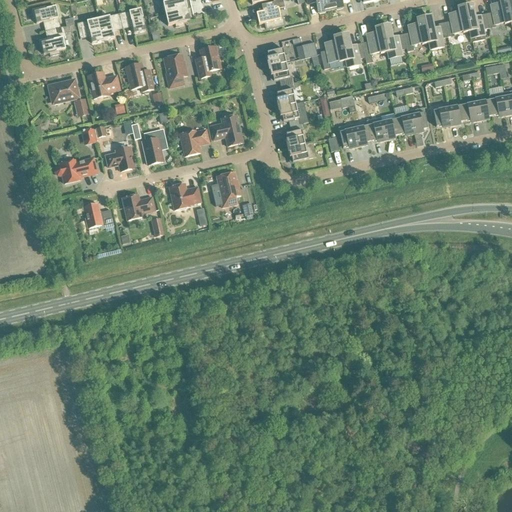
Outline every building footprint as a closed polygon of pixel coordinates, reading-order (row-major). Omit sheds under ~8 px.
[(162,5),(165,16),(187,11),(186,5),(190,4),(189,0),(183,0),(178,1),(177,0),(164,0),(166,4),(162,5)] [(330,12),(327,0),(306,0),(308,7),(315,5),(318,15),(319,15),(319,16),(325,15),(325,13),(330,12)] [(327,0),(330,12),(336,11),(336,12),(342,11),(342,9),(343,9),(341,0),(327,0)] [(492,15),(486,16),(489,31),(495,29),(495,27),(504,25),(504,26),(511,25),(506,0),(504,0),(499,1),(500,6),(490,8),(492,15)] [(283,2),(274,5),(261,8),(262,14),(256,15),(259,27),(265,25),(266,32),(284,28),(282,20),(280,21),(278,11),(285,9),(283,2)] [(471,7),(464,9),(470,33),(469,33),(472,44),(485,42),(483,32),(489,31),(486,16),(479,17),(480,19),(474,20),(471,7)] [(43,24),(45,33),(60,30),(55,9),(33,14),(36,25),(43,24)] [(450,24),(444,25),(447,39),(454,38),(453,36),(462,34),(463,35),(469,33),(470,33),(464,9),(457,10),(458,15),(449,17),(450,24)] [(140,11),(119,16),(122,31),(132,29),(134,36),(146,33),(140,11)] [(187,11),(165,16),(168,28),(175,26),(176,30),(184,28),(183,24),(194,22),(193,16),(188,17),(187,11)] [(119,16),(98,21),(103,43),(114,40),(113,34),(122,31),(119,16)] [(430,19),(423,20),(429,45),(428,45),(430,52),(443,49),(441,41),(447,39),(444,25),(438,26),(439,30),(433,32),(430,19)] [(72,20),(65,22),(66,29),(74,27),(72,20)] [(403,36),(406,51),(407,54),(413,53),(412,47),(421,45),(422,47),(428,45),(429,45),(423,20),(416,22),(417,26),(408,28),(409,35),(403,36)] [(103,43),(98,21),(76,26),(80,41),(90,39),(91,45),(103,43)] [(389,28),(382,29),(387,54),(388,61),(401,58),(400,52),(406,51),(403,36),(397,38),(397,39),(392,40),(389,28)] [(65,51),(63,40),(65,39),(63,29),(60,30),(45,33),(47,43),(41,45),(43,56),(49,55),(50,59),(60,56),(60,53),(65,51)] [(368,44),(362,45),(365,60),(366,66),(372,65),(370,56),(380,54),(380,55),(387,54),(382,29),(375,31),(376,35),(366,37),(368,44)] [(347,36),(340,38),(346,63),(345,63),(347,70),(360,67),(359,61),(365,60),(362,45),(355,47),(356,48),(350,49),(347,36)] [(346,63),(340,38),(333,39),(334,44),(325,46),(326,53),(320,54),(324,72),(330,70),(329,65),(338,63),(339,64),(345,63),(346,63)] [(301,48),(304,61),(317,58),(314,45),(301,48)] [(200,53),(202,61),(195,62),(199,81),(212,78),(211,73),(220,71),(215,49),(200,53)] [(266,60),(268,69),(286,65),(283,51),(267,55),(268,60),(266,60)] [(182,79),(187,78),(185,70),(183,70),(180,57),(179,58),(177,57),(173,57),(172,59),(165,61),(170,82),(167,83),(169,90),(184,87),(182,79)] [(279,82),(280,88),(293,85),(292,78),(289,79),(286,65),(268,69),(270,78),(272,78),(273,83),(279,82)] [(140,90),(142,94),(154,91),(150,73),(143,74),(141,66),(126,70),(131,92),(140,90)] [(90,89),(89,91),(90,95),(92,97),(93,101),(109,98),(108,95),(120,93),(116,78),(105,81),(103,75),(88,79),(90,89)] [(51,100),(51,102),(51,104),(53,106),(55,107),(57,106),(59,105),(78,100),(74,83),(73,83),(72,82),(67,83),(67,85),(57,87),(55,86),(51,87),(50,88),(49,89),(51,100)] [(276,101),(278,110),(295,106),(292,92),(295,92),(294,90),(293,85),(280,88),(282,94),(276,95),(277,101),(276,101)] [(511,92),(503,95),(507,118),(511,117),(511,92)] [(160,95),(153,97),(155,108),(163,106),(160,95)] [(488,97),(489,102),(490,102),(493,118),(501,117),(501,119),(507,118),(503,95),(488,97)] [(75,105),(78,118),(88,116),(85,102),(75,105)] [(490,102),(489,102),(475,105),(479,124),(485,122),(485,120),(493,118),(490,102)] [(290,129),(303,126),(308,125),(303,104),(295,106),(278,110),(280,119),(282,119),(283,124),(288,123),(290,129)] [(114,107),(117,118),(125,116),(123,105),(114,107)] [(475,105),(461,107),(464,124),(472,122),(473,125),(479,124),(475,105)] [(461,107),(447,110),(451,129),(457,128),(456,125),(464,124),(461,107)] [(423,110),(408,113),(414,137),(420,135),(419,132),(428,131),(423,110)] [(451,129),(447,110),(433,113),(436,129),(444,127),(444,130),(451,129)] [(394,117),(395,121),(399,137),(407,135),(408,138),(414,137),(408,113),(394,117)] [(210,129),(213,143),(225,140),(227,149),(243,145),(236,118),(221,122),(222,126),(210,129)] [(366,123),(367,128),(371,144),(379,142),(379,145),(386,143),(381,124),(382,124),(381,120),(366,123)] [(395,121),(382,124),(381,124),(386,143),(392,142),(391,139),(399,137),(395,121)] [(131,128),(134,142),(141,141),(137,126),(131,128)] [(285,142),(287,151),(305,147),(302,133),(304,132),(303,126),(290,129),(291,135),(286,136),(287,141),(285,142)] [(353,131),(354,131),(353,126),(338,130),(343,150),(351,148),(351,151),(358,150),(353,131)] [(367,128),(354,131),(353,131),(358,150),(364,148),(363,145),(371,144),(367,128)] [(95,131),(96,140),(104,138),(103,130),(95,131)] [(82,134),(84,147),(95,145),(92,132),(82,134)] [(168,151),(163,132),(143,136),(145,144),(142,145),(147,168),(163,164),(161,153),(168,151)] [(198,148),(209,145),(206,132),(195,135),(195,133),(179,137),(185,159),(200,155),(198,148)] [(328,141),(331,155),(339,153),(336,139),(328,141)] [(305,147),(287,151),(289,160),(291,159),(292,165),(316,159),(312,145),(305,147)] [(105,158),(108,170),(119,167),(120,174),(135,170),(130,150),(115,153),(116,156),(105,158)] [(60,168),(59,168),(57,169),(56,171),(55,172),(55,174),(56,176),(57,178),(59,178),(61,178),(62,178),(64,186),(80,182),(79,180),(97,175),(93,161),(76,165),(75,163),(59,166),(60,168)] [(220,202),(222,210),(237,207),(235,199),(240,198),(238,187),(236,188),(233,175),(231,175),(230,174),(226,175),(225,177),(217,179),(223,202),(220,202)] [(169,190),(170,196),(174,213),(190,209),(193,208),(193,207),(201,205),(197,190),(186,192),(185,186),(169,190)] [(143,219),(142,216),(155,213),(152,200),(139,203),(138,197),(122,201),(127,223),(143,219)] [(245,218),(253,216),(251,205),(242,207),(245,218)] [(83,209),(84,216),(88,231),(102,228),(103,230),(114,228),(110,212),(99,215),(97,206),(83,209)] [(152,223),(155,239),(163,237),(160,221),(152,223)]
